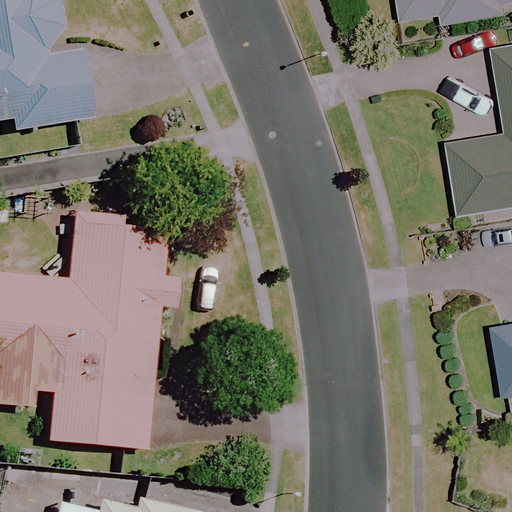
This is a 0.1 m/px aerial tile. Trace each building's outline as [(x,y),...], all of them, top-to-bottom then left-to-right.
[(0,0),(0,123),(12,122),(13,132),(99,119),(88,49),(64,53),(55,0),(0,0)] [(511,0),(407,0),(411,17),(445,11),(447,23),(511,13),(509,3),(511,2),(511,0)] [(511,51),(498,54),(511,136),(458,145),(470,215),(511,208),(511,51)] [(122,221),(76,218),(71,283),(0,277),(0,407),(32,410),(33,393),(52,395),(49,444),(149,451),(159,309),(178,311),(180,281),(161,280),(164,233),(121,230),(122,221)] [(511,324),(500,327),(511,393),(511,324)] [(181,511),(70,484),(63,511),(181,511)]
